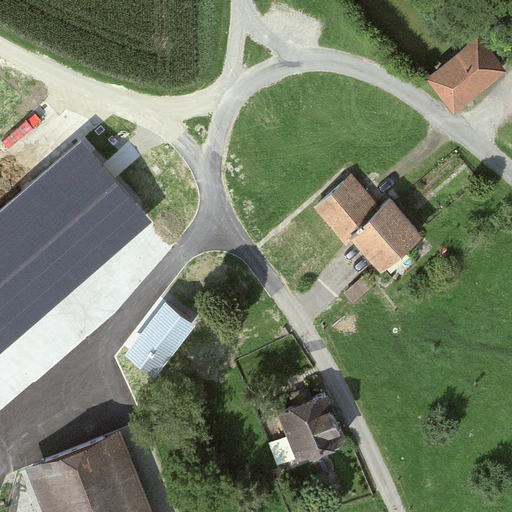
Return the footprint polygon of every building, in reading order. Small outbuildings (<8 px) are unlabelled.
[(511,70),(481,35),(432,77),(462,112),(511,70)] [(82,139),(0,210),(0,324),(139,203),(82,139)] [(359,171),(318,205),(349,241),(357,234),(388,271),(433,234),(399,194),(387,204),(359,171)] [(131,350),(155,368),(192,319),(167,301),(131,350)] [(332,389),(281,411),(302,458),(353,437),(332,389)] [(136,511),(107,436),(45,460),(65,511),(136,511)]
